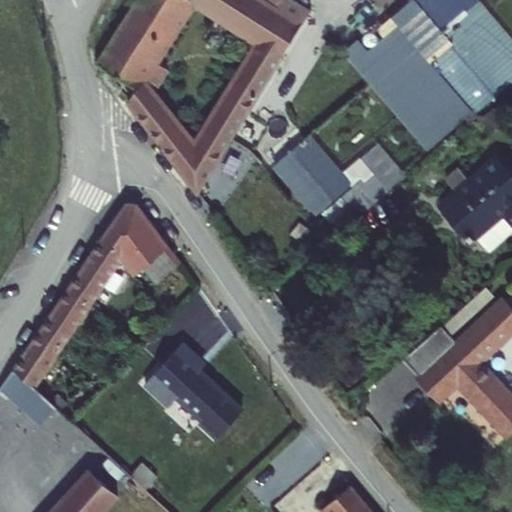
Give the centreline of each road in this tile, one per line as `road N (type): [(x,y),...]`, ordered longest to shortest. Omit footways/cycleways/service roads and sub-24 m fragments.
road 1 (residential): [(404,511),(320,411),(159,183),(126,155),(90,141)]
road 2 (unknown): [(194,232),(356,2)]
road 3 (residential): [(90,141),(66,238),(0,345)]
road 4 (residential): [(90,141),(82,72),(60,3)]
